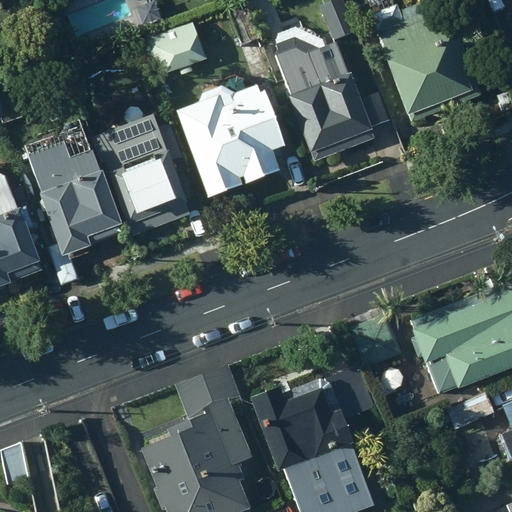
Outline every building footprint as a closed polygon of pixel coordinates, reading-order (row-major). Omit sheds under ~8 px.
[(347,0),(336,0),(322,5),(337,40),(360,31),(347,0)] [(416,119),(485,94),(463,33),(458,35),(443,0),(426,0),(378,18),(416,119)] [(250,1),(230,8),(244,45),(263,38),(250,1)] [(210,59),(198,25),(154,40),(165,74),(181,69),(183,76),(196,71),(194,65),(210,59)] [(280,55),(319,159),(379,137),(356,73),(354,73),(342,43),(324,49),(298,37),(280,44),(282,49),(280,55)] [(205,102),(183,109),(213,197),(248,185),(245,176),(248,175),(252,184),(286,172),(278,150),(290,145),(271,90),(266,91),(264,84),(240,93),(227,85),(207,92),(205,102)] [(384,91),(366,97),(377,126),(394,119),(384,91)] [(511,91),(496,95),(503,116),(511,113),(511,91)] [(167,103),(153,108),(160,123),(173,117),(167,103)] [(100,134),(135,233),(192,211),(154,113),(100,134)] [(90,247),(127,232),(104,171),(101,172),(83,119),(54,130),(56,137),(31,145),(70,255),(72,254),(75,260),(93,253),(90,247)] [(0,288),(48,270),(33,229),(39,227),(31,206),(25,208),(13,174),(0,169),(0,288)] [(79,281),(64,243),(51,247),(65,285),(79,281)] [(511,281),(415,319),(421,336),(422,337),(417,338),(417,339),(423,356),(429,354),(444,393),(511,367),(511,281)] [(349,330),(363,369),(404,353),(388,314),(349,330)] [(242,398),(231,364),(178,385),(191,418),(210,410),(212,414),(173,430),(174,432),(150,442),(152,447),(146,450),(161,488),(158,488),(167,509),(170,508),(171,511),(253,511),(252,509),(255,508),(244,480),(249,478),(243,463),(257,458),(235,400),(242,398)] [(287,387),(255,397),(282,470),(290,468),(305,511),(359,511),(378,505),(356,443),(360,441),(351,417),(375,408),(362,373),(335,383),(333,377),(289,393),(287,387)] [(450,410),(458,428),(497,410),(489,392),(450,410)] [(511,402),(507,405),(511,417),(511,431),(503,435),(511,457),(511,402)] [(30,481),(24,442),(2,450),(8,484),(30,481)] [(434,496),(426,478),(416,482),(422,500),(434,496)]
